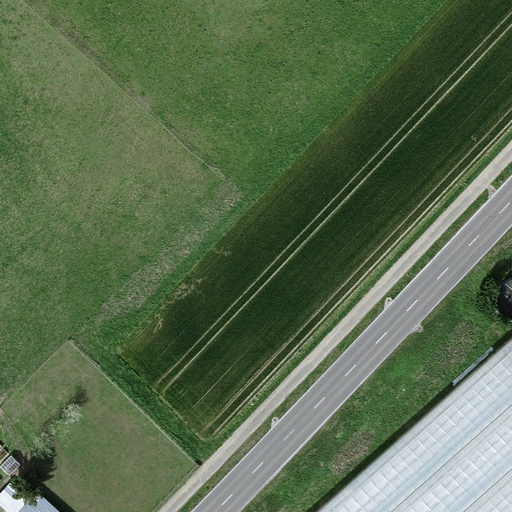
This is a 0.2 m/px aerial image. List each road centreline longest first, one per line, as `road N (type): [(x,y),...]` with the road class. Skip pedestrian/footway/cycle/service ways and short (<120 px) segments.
road 1 (track): [(144,511),(511,129)]
road 2 (secondary): [(209,511),(511,194)]
